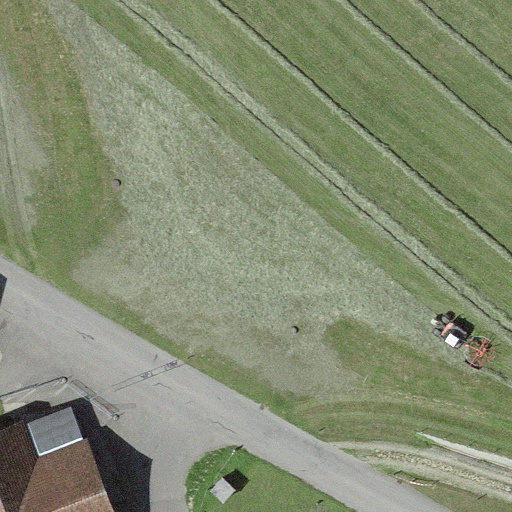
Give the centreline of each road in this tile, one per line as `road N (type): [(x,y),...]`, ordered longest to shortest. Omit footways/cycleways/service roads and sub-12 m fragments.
road 1 (tertiary): [(0,288),(400,511)]
road 2 (track): [(511,490),(433,464),(362,455),(318,465)]
